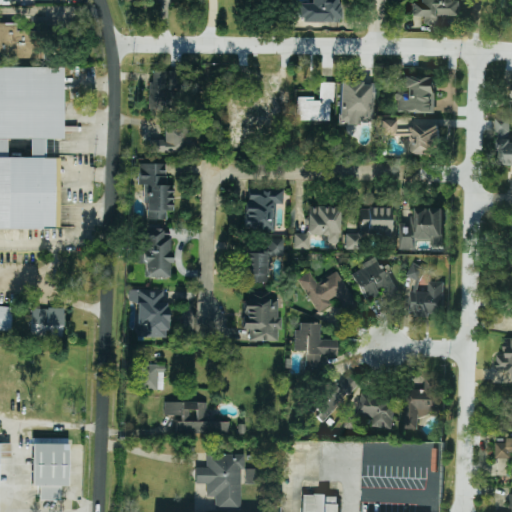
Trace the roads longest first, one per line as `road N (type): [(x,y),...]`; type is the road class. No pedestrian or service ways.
road 1 (residential): [(100,511),(117,51),(98,0)]
road 2 (residential): [(462,511),(478,53)]
road 3 (residential): [(511,53),(117,51)]
road 4 (residential): [(473,176),(212,173)]
road 5 (residential): [(212,173),(205,323)]
